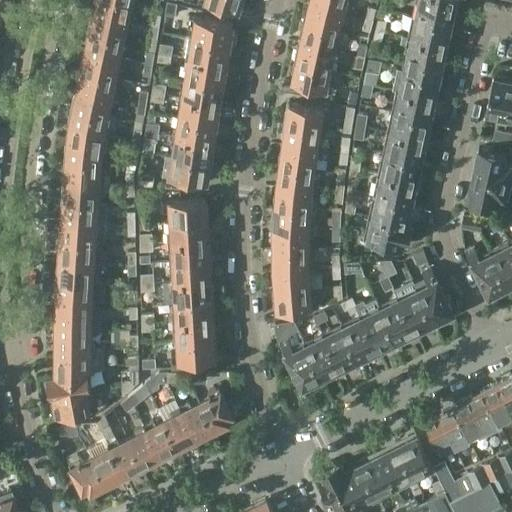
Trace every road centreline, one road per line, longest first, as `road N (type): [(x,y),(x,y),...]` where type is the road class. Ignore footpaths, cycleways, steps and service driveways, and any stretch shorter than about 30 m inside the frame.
road 1 (residential): [(281,454),(252,351),(241,230),(277,0)]
road 2 (residential): [(511,26),(491,23),(481,37),(442,226),(492,348)]
road 3 (residential): [(13,351),(26,325),(35,150),(63,0)]
road 4 (residential): [(492,348),(281,454)]
road 5 (residential): [(34,0),(0,224)]
road 6 (residential): [(55,511),(27,429),(13,351)]
road 7 (residential): [(281,454),(165,511)]
